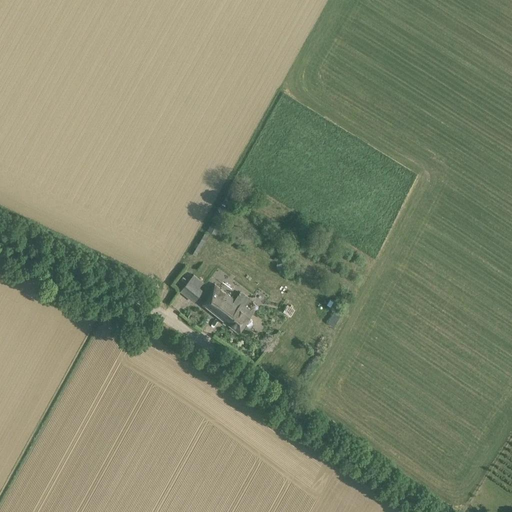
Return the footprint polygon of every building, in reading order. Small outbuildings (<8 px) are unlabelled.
[(221,224),(212,220),(207,230),(216,234),(221,224)] [(203,291),(199,288),(189,280),(181,290),(195,301),(203,291)] [(234,299),(214,285),(201,303),(238,332),(253,312),(245,306),(247,303),(250,300),(240,292),(234,299)] [(291,304),(290,306),(288,305),(283,311),(290,316),(295,309),(292,308),(293,306),(291,304)] [(341,315),(334,311),(327,322),(334,326),(341,315)]
